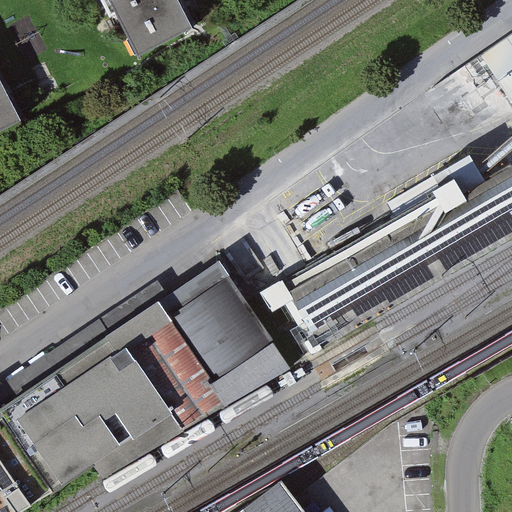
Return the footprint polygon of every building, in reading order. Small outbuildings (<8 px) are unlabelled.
[(123,0),(154,59),(211,29),(195,0),(123,0)] [(511,45),(422,108),(478,188),(511,163),(511,45)] [(0,139),(37,122),(2,49),(0,50),(0,139)] [(219,264),(0,409),(0,414),(54,493),(95,467),(104,480),(184,433),(291,370),(219,264)] [(0,414),(0,511),(21,511),(54,493),(0,414)] [(324,511),(301,477),(248,511),(324,511)]
